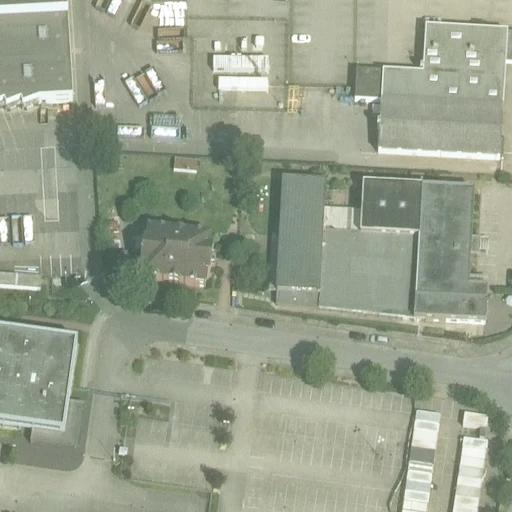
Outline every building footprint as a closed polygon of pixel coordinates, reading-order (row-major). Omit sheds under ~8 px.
[(67,0),(0,0),(0,26),(68,23),(67,0)] [(68,23),(0,26),(0,109),(5,107),(7,112),(22,106),(23,111),(40,105),(73,103),(68,23)] [(508,35),(427,30),(425,71),(421,71),(421,75),(424,75),(424,78),(356,75),(355,105),(382,106),(503,114),(506,65),(508,35)] [(503,114),(382,106),(380,129),(378,129),(378,132),(380,133),(379,155),(500,163),(503,114)] [(324,185),(284,183),(277,306),(415,321),(415,322),(487,326),(489,291),(470,290),(472,254),(479,254),(479,242),(473,242),(475,193),(447,192),(447,191),(364,187),(362,212),(325,210),(327,185),(324,184),(324,185)] [(189,192),(158,191),(158,222),(188,222),(189,192)] [(212,239),(131,229),(128,252),(143,254),(141,269),(144,269),(142,281),(206,289),(207,277),(210,277),(211,269),(215,270),(217,260),(213,260),(214,252),(210,252),(212,239)] [(42,279),(0,275),(0,287),(41,291),(42,279)] [(0,511),(0,428),(32,433),(31,437),(30,441),(34,442),(73,447),(78,410),(78,407),(79,399),(72,398),(79,345),(0,333),(0,511)] [(402,511),(427,511),(440,418),(416,415),(402,511)] [(489,418),(465,415),(463,428),(487,431),(489,418)] [(477,511),(487,444),(463,441),(453,511),(477,511)]
